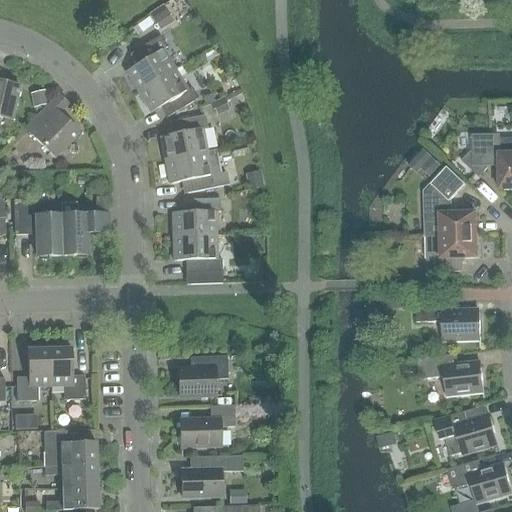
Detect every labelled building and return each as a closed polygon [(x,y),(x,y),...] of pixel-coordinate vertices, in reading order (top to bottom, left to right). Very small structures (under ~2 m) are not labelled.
[(163,6),(149,15),(158,29),(172,19),(163,6)] [(125,73),(138,93),(175,71),(163,51),(167,49),(160,38),(135,53),(141,63),(125,73)] [(175,71),(138,93),(150,114),(166,105),(172,115),(197,100),(191,89),(187,92),(175,71)] [(0,118),(11,121),(19,88),(0,83),(0,118)] [(45,91),(30,95),(33,109),(48,106),(45,91)] [(58,115),(67,105),(58,96),(25,130),(54,160),(78,135),(58,115)] [(160,139),(164,162),(207,154),(207,153),(202,131),(207,130),(204,117),(175,123),(178,135),(160,139)] [(498,137),(473,138),(473,151),(472,152),(471,152),(461,162),(478,179),(488,168),(486,166),(487,166),(498,166),(499,192),(511,191),(511,139),(498,140),(498,137)] [(422,150),(416,157),(425,165),(431,158),(422,150)] [(189,194),(219,188),(229,186),(226,174),(221,175),(216,151),(207,153),(207,154),(164,162),(169,186),(187,182),(189,194)] [(425,165),(420,170),(429,178),(440,167),(431,158),(425,165)] [(424,192),(425,203),(425,238),(476,237),(476,214),(450,214),(450,202),(465,186),(446,169),(424,192)] [(259,172),(245,175),(248,191),(260,189),(264,188),(261,172),(259,172)] [(96,216),(60,217),(62,258),(87,257),(86,234),(108,234),(107,199),(95,199),(96,216)] [(172,214),(172,238),(216,237),(215,213),(220,213),(219,200),(190,201),(190,214),(172,214)] [(62,258),(60,217),(26,218),(26,201),(13,201),(14,237),(36,236),(37,258),(62,258)] [(192,286),(222,285),(221,260),(216,261),(216,237),(172,238),(173,262),(192,262),(192,286)] [(425,238),(426,273),(459,272),(459,266),(462,260),(477,260),(476,237),(425,238)] [(410,295),(395,295),(395,309),(410,309),(410,295)] [(380,296),(367,296),(367,309),(380,309),(380,296)] [(480,340),(479,313),(456,314),(456,302),(431,302),(417,303),(417,324),(442,323),(442,341),(456,340),(457,343),(466,343),(466,340),(480,340)] [(84,377),(83,377),(72,377),(71,350),(49,351),(50,388),(63,388),(63,402),(72,401),(85,401),(84,377)] [(16,403),(29,403),(39,402),(39,389),(50,388),(49,351),(27,351),(28,379),(16,379),(16,403)] [(469,393),(483,392),(480,365),(458,368),(456,356),(416,360),(419,381),(444,378),(446,396),(460,394),(460,397),(469,396),(469,393)] [(227,381),(226,358),(189,359),(190,371),(177,372),(178,398),(215,397),(215,381),(227,381)] [(219,429),(234,428),(232,407),(208,408),(209,420),(179,421),(180,450),(220,449),(219,429)] [(440,442),(445,441),(450,458),(461,454),(475,450),(475,453),(484,451),(483,448),(497,444),(490,418),(467,425),(464,413),(435,422),(440,442)] [(24,419),(15,419),(15,432),(24,432),(24,419)] [(66,445),(66,433),(43,433),(44,468),(96,466),(96,444),(66,445)] [(378,447),(388,445),(396,443),(394,433),(384,436),(376,438),(378,447)] [(221,498),(220,474),(242,473),(242,457),(224,458),(189,459),(189,472),(180,472),(181,499),(221,498)] [(497,497),(511,493),(504,467),(482,473),(478,462),(447,471),(453,491),(470,486),(475,503),(489,499),(490,502),(498,500),(497,497)] [(61,476),(61,489),(97,488),(96,466),(44,468),(44,477),(61,476)] [(57,511),(98,511),(97,488),(61,489),(62,503),(45,503),(45,511),(57,511)] [(229,491),(229,507),(246,507),(246,491),(229,491)] [(38,511),(39,503),(24,503),(24,511),(38,511)]
